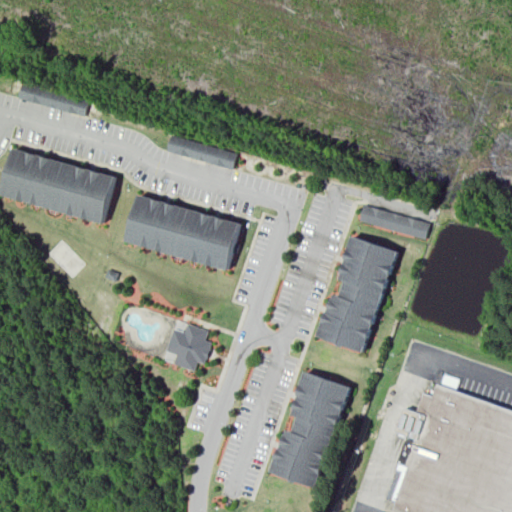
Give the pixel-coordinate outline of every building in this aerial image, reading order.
[(17,95),(85,115),(91,94),(23,74),(17,95)] [(167,147),(234,169),(241,148),(174,126),(167,147)] [(123,174),(110,224),(3,195),(17,145),(123,174)] [(235,274),(252,223),(143,187),(126,238),(235,274)] [(360,217),(428,239),(435,218),(367,196),(360,217)] [(319,339),(370,353),(408,252),(357,236),(319,339)] [(209,329),(188,322),(185,331),(174,328),(167,350),(177,353),(174,363),(195,370),(198,361),(205,363),(213,341),(206,339),(209,329)] [(270,467),(313,484),(352,383),(308,368),(270,467)] [(511,511),(511,410),(433,381),(389,508),(399,511),(511,511)]
